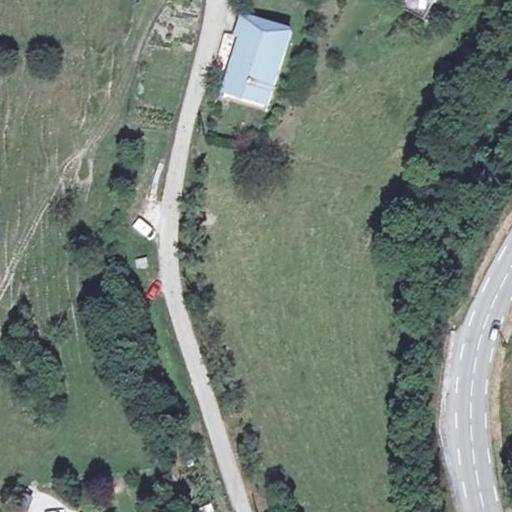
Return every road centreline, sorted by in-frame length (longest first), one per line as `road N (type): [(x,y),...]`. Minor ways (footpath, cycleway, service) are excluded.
road 1 (unclassified): [(249,511),(174,293),(165,215),(212,0)]
road 2 (secondary): [(511,264),(476,339),(467,386),(482,511)]
